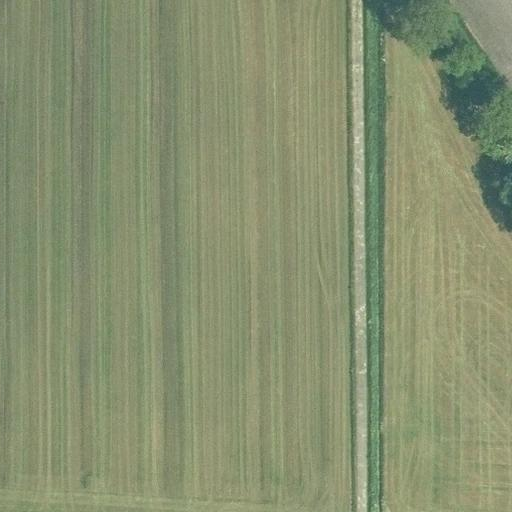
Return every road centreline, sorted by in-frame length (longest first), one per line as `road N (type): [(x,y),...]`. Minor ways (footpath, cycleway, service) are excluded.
road 1 (track): [(359,0),(362,511)]
road 2 (track): [(511,118),(432,0)]
